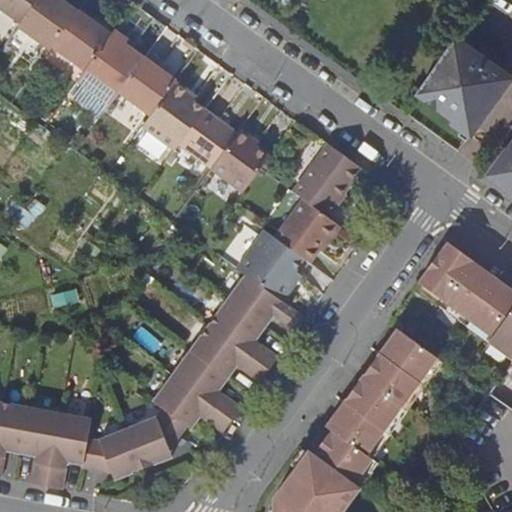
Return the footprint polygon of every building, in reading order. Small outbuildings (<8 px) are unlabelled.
[(0,0),(0,9),(20,23),(36,0),(0,0)] [(63,1),(61,0),(36,0),(20,23),(18,27),(49,49),(51,45),(76,11),(63,1)] [(108,34),(76,11),(51,45),(84,68),(108,34)] [(84,68),(77,78),(109,101),(118,90),(141,56),(124,44),(126,40),(111,29),(108,34),(84,68)] [(455,40),(421,90),(458,115),(453,123),(472,137),(500,98),(495,93),(498,89),(499,90),(500,90),(502,90),(503,88),(505,87),(507,85),(508,83),(508,81),(508,80),(507,78),(455,40)] [(174,81),(141,56),(118,90),(151,114),(174,81)] [(189,91),(174,81),(151,114),(143,126),(174,150),(178,144),(203,108),(192,100),(186,96),(189,91)] [(195,97),(189,91),(186,96),(192,100),(195,97)] [(236,133),(203,108),(178,144),(210,168),(236,133)] [(251,138),(239,129),(236,133),(210,168),(242,191),(260,167),(268,156),(255,147),(248,142),(251,138)] [(258,143),(251,138),(248,142),(255,147),(258,143)] [(327,143),(293,191),(326,215),(361,167),(327,143)] [(511,147),(491,177),(511,191),(511,147)] [(293,191),(282,183),(255,222),(265,229),(303,258),(309,263),(338,223),(326,215),(293,191)] [(265,229),(237,267),(246,274),(282,300),(293,284),(287,280),(294,270),(303,258),(265,229)] [(447,245),(440,255),(452,263),(458,253),(447,245)] [(420,285),(440,299),(468,259),(458,253),(452,263),(440,255),(420,285)] [(468,259),(440,299),(465,317),(485,288),(476,282),(484,271),(468,259)] [(287,280),(293,284),(301,274),(294,270),(287,280)] [(493,277),(484,271),(476,282),(485,288),(493,277)] [(0,473),(6,441),(36,448),(35,454),(29,482),(38,483),(52,485),(61,487),(66,460),(67,452),(83,455),(82,463),(82,466),(109,471),(125,465),(127,472),(157,461),(154,454),(169,448),(185,426),(183,424),(194,410),(223,431),(227,426),(237,412),(241,407),(218,390),(211,385),(229,360),(236,365),(259,381),(263,376),(273,361),(277,355),(255,339),(248,335),(267,309),(273,314),(295,330),(299,324),(305,316),(282,300),(246,274),(152,401),(161,407),(153,416),(98,437),(88,434),(91,416),(0,398),(0,473)] [(506,287),(493,277),(485,288),(498,297),(506,287)] [(440,299),(420,285),(416,291),(436,305),(440,299)] [(485,288),(465,317),(489,335),(511,301),(511,291),(506,287),(498,297),(485,288)] [(440,299),(436,305),(461,323),(465,317),(440,299)] [(511,301),(489,335),(485,341),(511,360),(511,301)] [(248,335),(255,339),(273,314),(267,309),(248,335)] [(465,317),(461,323),(485,341),(489,335),(465,317)] [(400,353),(393,363),(420,383),(438,358),(437,356),(399,329),(389,344),(400,353)] [(389,344),(380,354),(393,363),(400,353),(389,344)] [(380,354),(371,366),(384,375),(393,363),(380,354)] [(438,358),(420,383),(426,387),(444,362),(438,358)] [(211,385),(218,390),(236,365),(229,360),(211,385)] [(371,366),(363,378),(402,407),(420,383),(393,363),(384,375),(371,366)] [(366,400),(358,411),(385,431),(402,407),(363,378),(353,392),(366,400)] [(420,383),(402,407),(408,411),(426,387),(420,383)] [(366,400),(353,392),(346,402),(358,411),(366,400)] [(336,416),(349,425),(358,411),(346,402),(336,416)] [(402,407),(385,431),(390,434),(408,411),(402,407)] [(183,424),(185,426),(189,428),(200,415),(194,410),(183,424)] [(336,415),(327,428),(333,432),(367,456),(385,431),(358,411),(349,425),(336,416),(336,415)] [(385,431),(367,456),(372,460),(390,434),(385,431)] [(337,455),(330,464),(362,486),(378,464),(372,460),(367,456),(333,432),(324,445),(337,455)] [(6,441),(5,449),(35,454),(36,448),(6,441)] [(337,455),(324,445),(317,455),(327,462),(330,464),(337,455)] [(154,454),(157,461),(172,455),(169,448),(154,454)] [(317,455),(310,449),(274,499),(274,511),(270,511),(344,511),(362,486),(330,464),(327,462),(317,455)] [(67,452),(66,460),(82,463),(83,455),(67,452)] [(125,465),(109,471),(112,478),(127,472),(125,465)]
